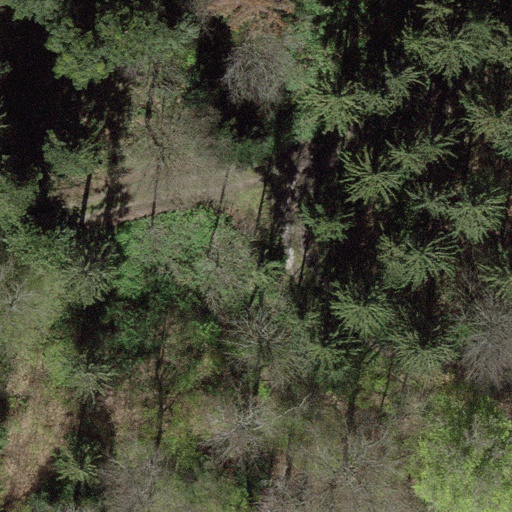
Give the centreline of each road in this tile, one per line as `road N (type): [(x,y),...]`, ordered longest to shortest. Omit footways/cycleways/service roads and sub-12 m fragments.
road 1 (track): [(511,343),(470,346),(311,313),(261,187)]
road 2 (track): [(511,84),(261,187)]
